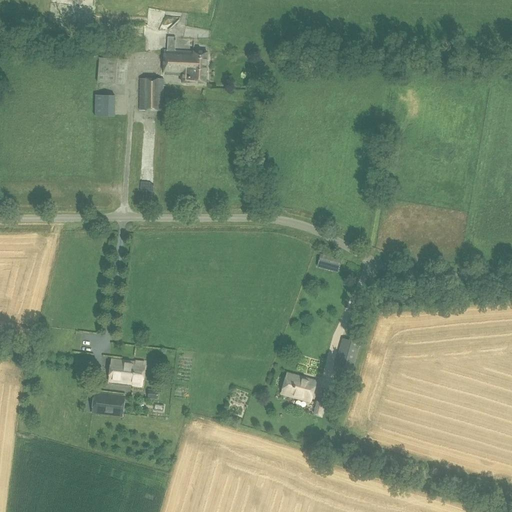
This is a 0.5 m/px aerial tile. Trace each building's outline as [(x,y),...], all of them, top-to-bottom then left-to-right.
[(206,83),(207,52),(193,51),(193,52),(175,51),(175,38),(168,38),(168,51),(165,51),(164,75),(182,76),(182,82),(206,83)] [(99,57),(98,81),(125,84),(127,59),(99,57)] [(163,110),(163,78),(140,78),(139,110),(163,110)] [(115,95),(95,95),(95,117),(115,117),(115,95)] [(156,180),(144,181),(144,194),(157,193),(156,180)] [(338,272),(341,259),(321,254),(317,266),(338,272)] [(344,338),(336,365),(352,369),(359,343),(344,338)] [(142,385),(145,363),(143,363),(144,362),(135,361),(135,362),(111,359),(108,381),(133,384),(133,385),(141,386),(141,385),(142,385)] [(316,381),(287,373),(281,393),(310,401),(316,381)] [(148,389),(147,397),(157,399),(158,391),(148,389)] [(94,392),(92,412),(122,416),(124,396),(94,392)] [(317,401),(314,414),(321,416),(325,403),(317,401)]
